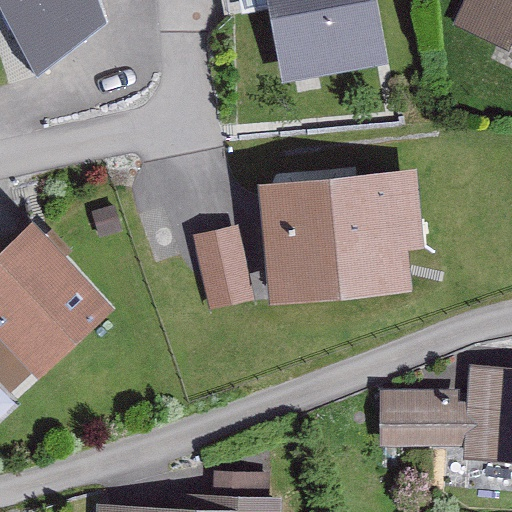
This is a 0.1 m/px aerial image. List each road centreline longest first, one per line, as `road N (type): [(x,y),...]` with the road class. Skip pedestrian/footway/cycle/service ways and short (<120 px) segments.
road 1 (residential): [(511,316),(0,497)]
road 2 (residential): [(188,99),(0,152)]
